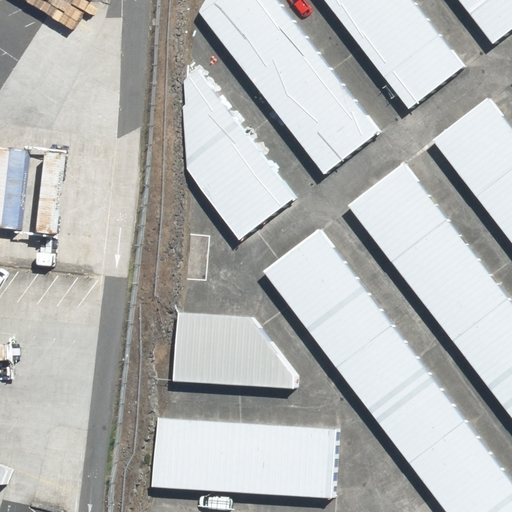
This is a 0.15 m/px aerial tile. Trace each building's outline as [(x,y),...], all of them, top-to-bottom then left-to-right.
[(381,136),(276,0),(215,0),(204,21),(322,176),(381,136)] [(454,64),(405,0),(317,0),(397,106),(454,64)] [(511,28),(511,0),(455,0),(491,45),(511,28)] [(290,194),(197,72),(189,177),(238,241),(290,194)] [(511,134),(486,102),(429,146),(511,251),(511,134)] [(511,304),(409,169),(348,215),(511,429),(511,304)] [(511,511),(511,485),(315,228),(256,273),(439,511),(511,511)] [(250,318),(167,316),(173,388),(299,391),(250,318)] [(340,433),(162,421),(157,490),(335,503),(340,433)]
